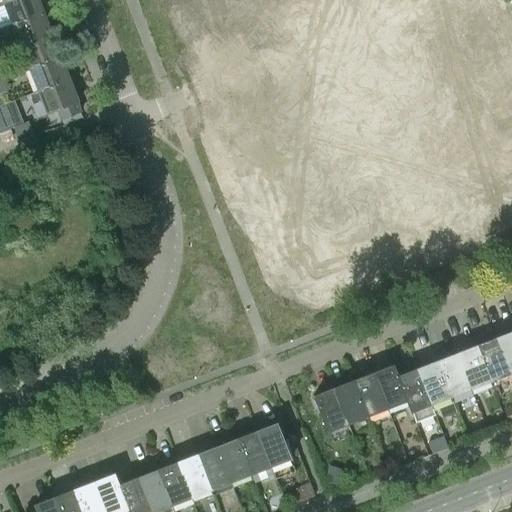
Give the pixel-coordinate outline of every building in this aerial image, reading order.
[(43,12),(38,0),(8,0),(3,2),(12,24),(43,12)] [(356,0),(186,0),(285,251),(433,194),(356,0)] [(52,35),(43,12),(12,24),(21,47),(52,35)] [(60,57),(52,35),(21,47),(30,69),(60,57)] [(30,69),(38,92),(69,80),(60,57),(30,69)] [(5,79),(0,81),(0,94),(9,91),(5,79)] [(80,113),(77,103),(78,103),(69,80),(38,92),(30,95),(31,99),(33,105),(39,103),(39,102),(42,101),(47,115),(57,111),(61,120),(80,113)] [(14,102),(0,107),(0,133),(23,124),(14,102)] [(0,136),(2,143),(4,142),(13,138),(10,131),(0,134),(0,136)] [(511,331),(497,338),(511,377),(511,331)] [(511,377),(497,338),(476,346),(492,387),(511,379),(511,377)] [(476,346),(457,354),(473,395),(492,387),(476,346)] [(457,354),(437,362),(453,403),(473,395),(457,354)] [(437,362),(417,369),(433,410),(453,403),(437,362)] [(391,415),(409,408),(397,377),(393,365),(374,373),(391,415)] [(397,377),(409,408),(418,429),(438,421),(433,410),(417,369),(397,377)] [(374,373),(353,381),(370,423),(391,415),(374,373)] [(353,381),(334,389),(350,431),(370,423),(353,381)] [(330,439),(350,431),(334,389),(314,397),(330,439)] [(277,424),(256,432),(272,473),(293,465),(277,424)] [(256,432),(236,440),(252,480),(272,473),(256,432)] [(236,440),(216,448),(232,488),(252,480),(236,440)] [(216,448),(196,456),(212,496),(232,488),(216,448)] [(196,456),(176,463),(192,503),(212,496),(196,456)] [(176,463),(157,471),(173,511),(192,503),(176,463)] [(157,471),(137,478),(150,511),(169,511),(173,511),(157,471)] [(104,511),(128,511),(119,486),(119,485),(115,475),(93,483),(104,511)] [(150,511),(137,478),(119,485),(119,486),(128,511),(150,511)] [(104,511),(93,483),(74,491),(82,511),(104,511)] [(82,511),(74,491),(54,498),(59,511),(82,511)] [(36,511),(59,511),(54,498),(34,506),(36,511)]
